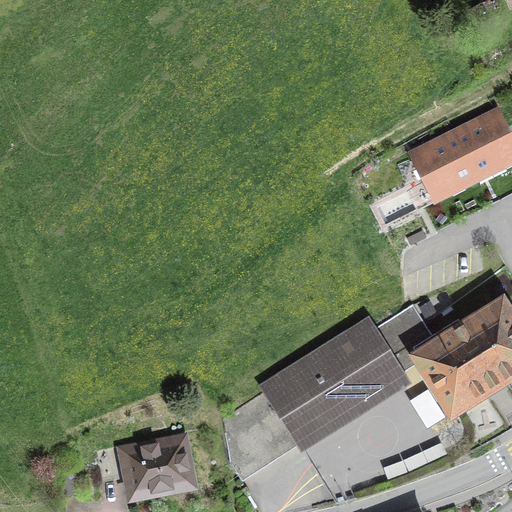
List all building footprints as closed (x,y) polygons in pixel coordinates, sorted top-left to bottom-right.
[(457,139),(475,174),(511,155),(511,145),(498,119),(457,139)] [(475,174),(457,139),(416,160),(434,195),(475,174)] [(464,328),(417,357),(452,413),(511,375),(511,319),(502,304),(464,328)] [(417,357),(464,328),(458,320),(432,336),(413,305),(373,330),(369,323),(367,325),(368,327),(268,389),(267,388),(264,389),(266,391),(222,419),(231,464),(241,480),(299,444),(300,446),(303,445),(302,443),(402,381),(403,382),(405,381),(398,369),(417,357)] [(412,397),(428,426),(446,416),(430,387),(412,397)] [(127,467),(133,496),(191,485),(182,441),(124,452),(124,450),(117,451),(116,447),(96,451),(102,480),(118,476),(120,468),(127,467)] [(80,492),(74,469),(53,473),(58,497),(80,492)]
